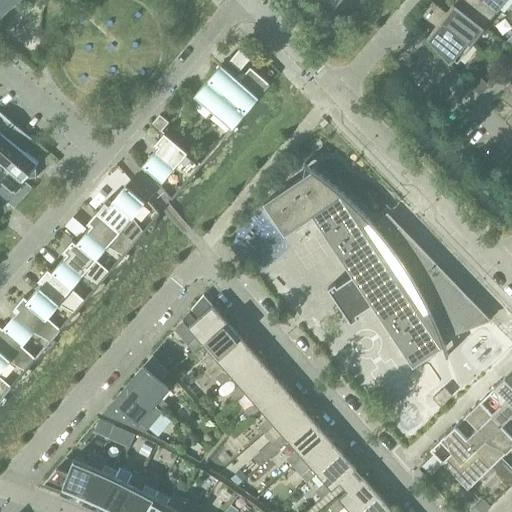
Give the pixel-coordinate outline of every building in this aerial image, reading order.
[(0,0),(0,17),(19,0),(0,0)] [(455,0),(454,2),(484,26),(498,9),(486,0),(455,0)] [(486,0),(498,9),(504,0),(486,0)] [(427,8),(471,43),(484,26),(454,2),(446,12),(432,1),(427,8)] [(458,60),(471,43),(427,8),(421,15),(435,26),(427,36),(450,61),(453,59),(454,58),(458,60)] [(239,49),(229,61),(240,70),(250,58),(239,49)] [(503,67),(510,58),(501,51),(494,60),(503,67)] [(240,81),(239,80),(221,64),(194,96),(213,112),(240,81)] [(250,67),(239,80),(240,81),(213,112),(232,128),(269,84),(250,67)] [(470,85),(479,95),(489,85),(479,75),(470,85)] [(511,95),(506,90),(500,97),(511,106),(511,110),(506,119),(511,125),(511,95)] [(0,135),(12,121),(0,111),(0,135)] [(169,121),(160,114),(152,123),(161,130),(169,121)] [(12,121),(0,135),(0,161),(22,181),(24,178),(37,177),(36,165),(38,162),(22,147),(30,137),(12,121)] [(156,142),(159,145),(143,165),(162,181),(174,167),(191,176),(201,163),(183,146),(165,132),(156,142)] [(357,314),(372,303),(413,364),(443,345),(447,356),(449,355),(443,338),(490,320),(387,213),(374,224),(370,219),(358,206),(346,195),(334,184),(318,171),(305,162),(304,163),(312,170),(263,201),(284,233),(313,214),(353,274),(337,284),(335,282),(328,287),(351,322),(359,317),(357,314)] [(105,201),(97,211),(134,243),(144,231),(133,216),(145,202),(137,195),(141,190),(131,179),(109,204),(105,201)] [(15,207),(22,198),(16,193),(14,191),(12,192),(6,199),(15,207)] [(124,255),(134,243),(97,211),(89,221),(92,224),(77,242),(76,243),(96,259),(107,245),(124,255)] [(71,288),(72,287),(83,274),(99,283),(110,271),(96,259),(76,243),(77,242),(73,239),(64,250),(68,253),(52,271),(71,288)] [(47,317),(47,316),(58,303),(75,312),(86,299),(72,287),(71,288),(52,271),(49,268),(40,278),(43,281),(28,300),(27,300),(47,317)] [(188,347),(193,352),(203,343),(202,342),(226,321),(204,295),(191,309),(198,317),(188,326),(196,336),(188,347)] [(27,300),(28,300),(24,297),(15,307),(19,310),(3,328),(3,329),(22,345),(23,345),(34,332),(50,341),(61,328),(47,316),(47,317),(27,300)] [(207,368),(217,360),(216,359),(241,337),(226,321),(202,342),(203,343),(211,353),(203,363),(207,368)] [(0,371),(10,360),(26,369),(37,357),(23,345),(22,345),(3,329),(3,328),(0,325),(0,371)] [(255,353),(241,337),(216,359),(217,360),(225,369),(217,379),(222,384),(231,376),(230,375),(255,353)] [(162,349),(155,355),(160,361),(167,355),(162,349)] [(236,401),(246,392),(245,391),(269,369),(255,353),(230,375),(231,376),(240,385),(231,395),(236,401)] [(153,354),(129,383),(162,412),(166,407),(160,397),(168,387),(161,381),(168,373),(153,354)] [(246,411),(250,417),(260,408),(259,407),(284,385),(269,369),(245,391),(246,392),(254,401),(246,411)] [(0,397),(1,398),(12,385),(0,374),(0,397)] [(500,405),(492,414),(511,435),(511,386),(505,379),(489,393),(500,405)] [(157,419),(162,412),(129,383),(103,413),(126,423),(144,431),(147,428),(148,429),(157,419)] [(265,433),(274,425),(273,423),(298,402),(284,385),(259,407),(260,408),(268,418),(260,428),(265,433)] [(438,407),(448,400),(452,398),(446,389),(433,398),(438,407)] [(265,433),(279,449),(288,441),(287,440),(312,418),(298,402),(273,423),(274,425),(265,433)] [(511,447),(511,435),(492,414),(480,402),(465,417),(476,429),(467,438),(493,466),(511,447)] [(245,412),(240,416),(244,421),(249,416),(245,412)] [(293,466),(303,458),(302,456),(326,434),(312,418),(287,440),(288,441),(296,450),(288,460),(293,466)] [(449,455),(442,463),(468,490),(493,466),(467,438),(455,426),(440,441),(451,453),(449,455)] [(307,482),(317,473),(316,472),(341,450),(326,434),(302,456),(303,458),(311,466),(303,476),(307,482)] [(144,443),(139,452),(148,457),(152,448),(144,443)] [(265,461),(277,451),(270,443),(259,453),(265,461)] [(357,469),(341,450),(316,472),(317,473),(325,483),(317,493),(322,499),(340,483),(354,471),(357,469)] [(57,487),(82,497),(100,455),(92,452),(87,464),(67,456),(44,482),(57,487)] [(88,500),(101,506),(115,476),(118,470),(106,464),(108,459),(100,455),(82,497),(88,500)] [(115,476),(101,506),(112,511),(113,511),(121,511),(141,475),(134,471),(132,473),(119,467),(118,470),(115,476)] [(233,478),(238,484),(245,477),(240,471),(233,478)] [(345,505),(350,511),(354,511),(377,492),(363,476),(360,478),(354,471),(340,483),(347,490),(338,498),(339,498),(329,507),(334,511),(345,505)] [(511,485),(511,475),(509,472),(503,477),(511,486),(511,485)] [(121,511),(146,511),(155,496),(156,497),(159,490),(146,484),(149,479),(141,475),(121,511)] [(179,482),(173,492),(174,492),(181,497),(187,486),(179,482)] [(156,497),(155,496),(146,511),(171,511),(181,497),(174,492),(171,497),(159,490),(156,497)] [(386,511),(391,508),(377,492),(354,511),(386,511)] [(181,511),(188,501),(181,497),(171,511),(181,511)] [(471,511),(485,511),(488,510),(491,507),(483,499),(470,511),(471,511)]
